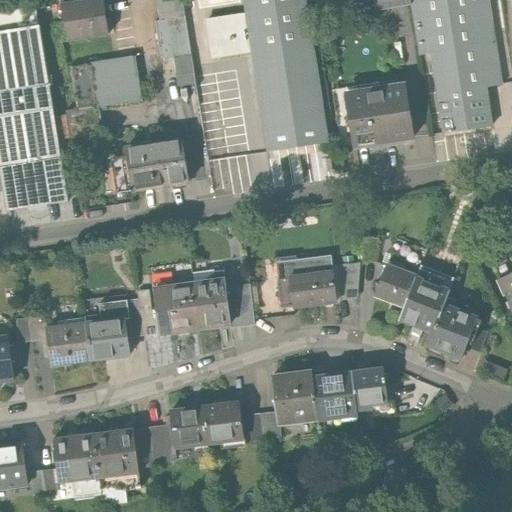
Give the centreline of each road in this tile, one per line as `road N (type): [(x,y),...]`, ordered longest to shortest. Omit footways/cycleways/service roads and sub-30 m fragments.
road 1 (residential): [(0,419),(64,409),(306,339),(379,348),(511,404)]
road 2 (residential): [(511,163),(0,242)]
road 3 (residential): [(511,415),(294,511)]
